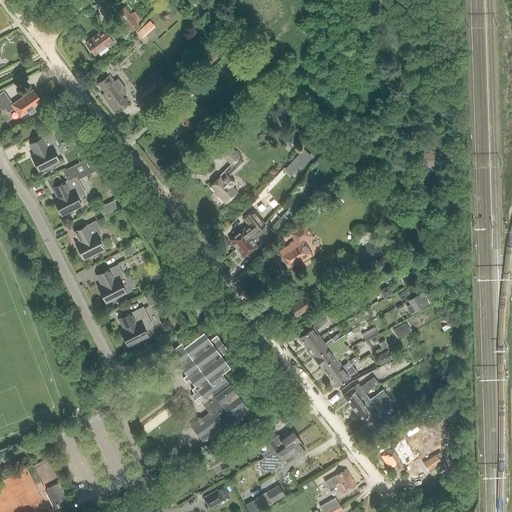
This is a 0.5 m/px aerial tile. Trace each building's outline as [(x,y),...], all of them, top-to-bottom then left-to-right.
[(130,15),(125,8),(116,14),(131,33),(140,27),(137,23),(141,20),(134,12),(130,15)] [(146,24),(137,33),(142,39),(151,30),(146,24)] [(130,37),(124,29),(120,32),(126,40),(130,37)] [(104,30),(86,43),(94,55),(107,45),(109,47),(117,41),(109,31),(106,33),(104,30)] [(109,75),(98,84),(105,93),(102,95),(114,112),(128,101),(124,95),(126,94),(124,91),(126,89),(118,79),(114,82),(109,75)] [(154,83),(140,94),(144,100),(159,88),(163,93),(170,87),(161,75),(153,82),(154,83)] [(8,97),(0,102),(0,108),(2,111),(4,109),(7,113),(14,109),(20,117),(27,112),(29,115),(35,111),(33,108),(41,102),(33,90),(13,104),(8,97)] [(180,98),(176,93),(165,101),(174,112),(185,103),(194,95),(190,90),(180,98)] [(184,133),(185,132),(189,137),(196,131),(193,127),(193,126),(183,114),(175,121),(184,133)] [(51,133),(29,145),(30,145),(35,154),(31,156),(31,154),(30,155),(39,173),(40,173),(39,172),(46,168),(47,169),(52,166),(51,165),(58,162),(59,163),(51,146),(55,144),(50,134),(51,134),(51,133)] [(240,156),(230,146),(221,155),(232,165),(240,156)] [(303,149),(293,160),(302,168),(311,157),(303,149)] [(423,151),(423,163),(437,164),(438,151),(423,151)] [(57,197),(53,199),(53,198),(52,198),(62,217),(62,216),(62,215),(68,212),(69,213),(74,210),(74,209),(80,206),(81,207),(82,206),(77,198),(84,194),(77,180),(99,169),(91,157),(62,171),(66,180),(51,188),(51,189),(52,188),(57,197)] [(224,173),(211,187),(216,192),(215,193),(225,203),(236,192),(231,187),(234,183),(224,173)] [(50,186),(61,180),(58,175),(47,181),(49,184),(50,186)] [(113,201),(99,207),(103,215),(117,208),(113,201)] [(229,240),(236,249),(266,226),(254,210),(243,219),(249,226),(245,230),(243,228),(229,240)] [(284,214),(271,227),(278,233),(290,220),(284,214)] [(95,221),(73,232),(74,232),(79,241),(76,243),(75,242),(74,242),(84,260),(84,259),(91,256),(96,254),(96,253),(103,249),(103,250),(104,250),(95,234),(100,231),(95,222),(96,221),(95,221)] [(295,241),(278,252),(281,256),(288,268),(299,261),(301,263),(313,256),(303,241),(313,235),(306,223),(290,233),(295,241)] [(269,230),(266,226),(236,249),(243,257),(257,246),(254,242),(258,239),(258,240),(266,233),(269,230)] [(133,245),(121,251),(124,257),(136,251),(133,245)] [(117,264),(95,276),(97,276),(101,285),(98,287),(97,286),(106,304),(106,303),(113,299),(113,300),(118,297),(125,293),(125,294),(126,294),(117,277),(122,275),(117,265),(118,265),(117,264)] [(408,285),(402,273),(398,275),(405,287),(408,285)] [(380,290),(384,298),(392,293),(388,286),(380,290)] [(155,289),(144,295),(149,307),(161,301),(155,289)] [(400,300),(409,294),(406,289),(397,294),(400,300)] [(406,306),(411,314),(429,304),(422,292),(407,300),(410,304),(406,306)] [(306,297),(288,309),(294,319),(312,307),(306,297)] [(142,306),(117,319),(118,320),(119,319),(123,328),(120,330),(119,329),(128,348),(129,347),(128,346),(135,343),(135,344),(141,341),(140,340),(147,337),(147,338),(148,337),(143,329),(151,325),(142,308),(143,307),(142,306)] [(299,338),(307,348),(320,338),(315,331),(322,326),(321,326),(327,322),(324,319),(319,323),(312,327),(312,328),(299,338)] [(406,320),(393,328),(398,337),(411,329),(406,320)] [(367,340),(376,335),(373,330),(364,335),(367,340)] [(185,382),(189,379),(195,387),(191,389),(194,393),(191,396),(197,403),(200,401),(208,412),(202,418),(197,417),(196,421),(190,426),(202,441),(220,428),(222,431),(226,428),(224,425),(231,419),(235,424),(250,412),(221,373),(229,367),(221,355),(227,350),(216,335),(209,340),(203,332),(183,347),(181,343),(169,352),(186,375),(183,378),(185,382)] [(307,348),(314,358),(339,338),(337,335),(331,339),(325,344),(320,338),(307,348)] [(389,346),(382,335),(377,338),(383,349),(389,346)] [(314,358),(321,367),(335,357),(330,351),(337,346),(336,346),(342,342),(339,338),(314,358)] [(321,367),(329,377),(342,367),(338,361),(344,356),(341,352),(335,357),(321,367)] [(392,359),(393,361),(400,357),(397,353),(391,356),(389,352),(377,358),(381,365),(392,359)] [(400,357),(393,361),(392,362),(395,367),(407,360),(404,355),(400,357)] [(344,370),(342,367),(329,377),(336,387),(350,377),(356,372),(351,365),(357,361),(354,358),(349,362),(351,365),(344,370)] [(342,395),(349,404),(350,403),(364,392),(378,382),(373,376),(360,386),(357,383),(342,395)] [(417,381),(403,389),(407,395),(421,388),(417,381)] [(378,400),(385,394),(381,389),(369,398),(364,392),(350,403),(358,413),(375,401),(378,399),(378,400)] [(375,401),(358,413),(356,414),(364,423),(379,411),(377,409),(389,400),(385,394),(378,400),(378,399),(375,401)] [(273,424),(249,438),(253,445),(277,430),(273,424)] [(263,456),(264,456),(275,449),(283,443),(284,444),(296,435),(291,428),(280,437),(277,434),(265,443),(269,448),(261,453),(263,456)] [(300,441),(296,435),(284,444),(283,443),(275,449),(264,456),(263,456),(271,469),(291,454),(293,456),(305,448),(300,441)] [(395,446),(381,455),(388,466),(391,464),(396,472),(411,462),(405,454),(401,456),(395,446)] [(220,461),(216,455),(206,462),(209,467),(220,461)] [(437,455),(423,464),(428,471),(432,476),(445,467),(437,455)] [(337,475),(324,482),(328,489),(337,484),(342,493),(356,484),(347,469),(337,475)] [(69,502),(60,482),(46,489),(55,509),(69,502)] [(259,495),(255,497),(261,507),(265,505),(278,498),(285,494),(279,483),(272,487),(259,495)] [(216,490),(203,498),(209,508),(228,497),(230,500),(221,484),(215,488),(216,490)] [(320,507),(323,511),(330,511),(341,506),(336,498),(320,507)]
